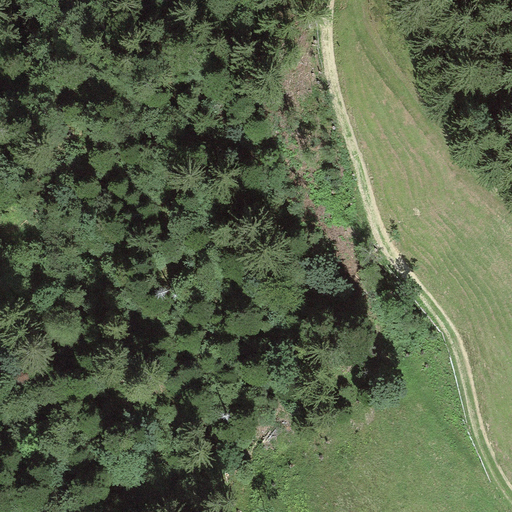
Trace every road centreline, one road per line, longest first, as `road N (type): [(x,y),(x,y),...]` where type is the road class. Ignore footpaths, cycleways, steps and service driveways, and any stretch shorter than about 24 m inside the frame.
road 1 (track): [(511,499),(482,451),(453,337),(377,226),(329,59),(330,0)]
road 2 (track): [(355,0),(382,65),(511,214)]
